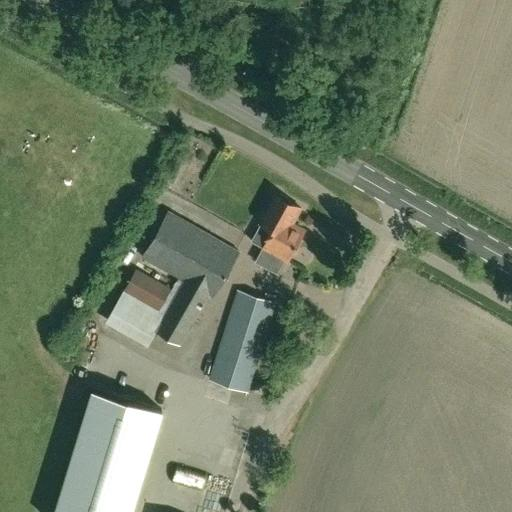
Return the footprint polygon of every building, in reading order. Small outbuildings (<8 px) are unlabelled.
[(302,208),(277,195),(252,241),(261,246),(254,260),(276,271),(283,258),(288,261),(305,231),(293,225),(302,208)] [(185,280),(156,329),(180,343),(209,294),(213,296),(239,251),(169,212),(143,257),(185,280)] [(135,268),(105,322),(147,345),(165,313),(158,309),(170,288),(135,268)] [(239,291),(211,380),(247,391),(275,302),(239,291)] [(54,511),(129,511),(161,409),(93,388),(54,511)] [(243,465),(248,446),(239,443),(244,426),(186,408),(173,451),(207,462),(209,454),(243,465)]
